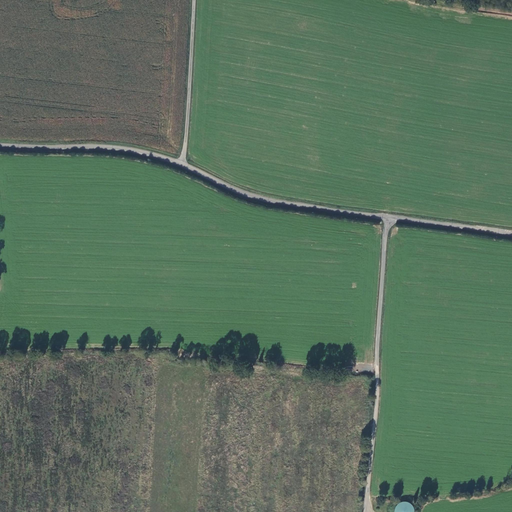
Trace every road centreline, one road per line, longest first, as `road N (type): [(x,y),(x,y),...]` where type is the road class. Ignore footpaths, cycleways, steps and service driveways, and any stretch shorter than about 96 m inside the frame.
road 1 (unclassified): [(388,217),(365,511)]
road 2 (unclassified): [(182,164),(256,197),(388,217)]
road 3 (unclassified): [(0,145),(115,148),(182,164)]
road 4 (unclassified): [(194,0),(182,164)]
road 5 (unclassified): [(388,217),(511,233)]
